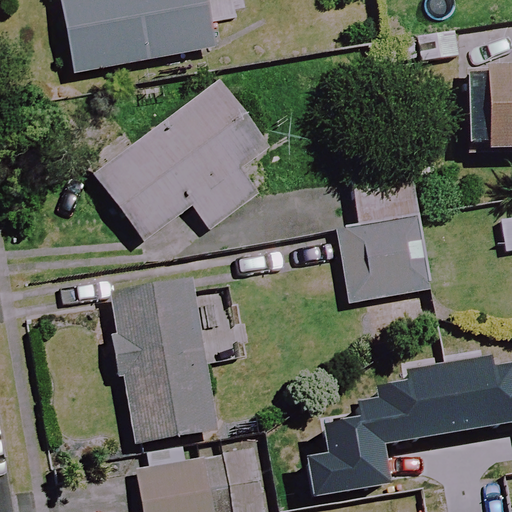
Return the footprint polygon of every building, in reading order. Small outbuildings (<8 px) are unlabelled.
[(209,53),(199,0),(52,0),(68,80),(209,53)] [(511,74),(459,77),(462,164),(511,162),(511,74)] [(263,153),(215,88),(91,180),(139,246),(187,210),(205,234),(253,199),(235,174),(263,153)] [(511,258),(511,208),(495,212),(504,260),(511,258)] [(426,294),(416,226),(333,239),(343,307),(426,294)] [(183,285),(107,298),(132,448),(209,436),(197,369),(240,362),(229,297),(187,304),(183,285)] [(410,497),(378,437),(323,466),(347,511),(386,511),(385,509),(410,497)] [(263,511),(253,451),(127,474),(134,511),(263,511)] [(511,511),(511,479),(483,500),(491,511),(511,511)]
